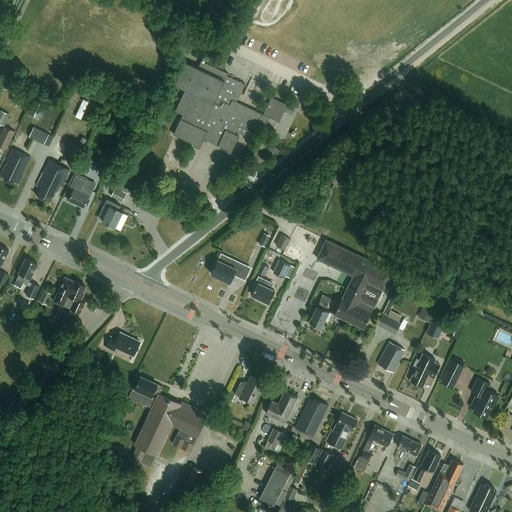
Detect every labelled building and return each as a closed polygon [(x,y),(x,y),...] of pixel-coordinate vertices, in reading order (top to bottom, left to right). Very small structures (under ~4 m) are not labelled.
[(263,115),(237,102),(245,84),(227,76),(228,74),(201,61),(198,68),(185,62),(175,85),(186,90),(175,112),(182,115),(173,135),(195,145),(194,147),(199,149),(204,139),(227,150),(226,152),(230,154),(239,136),(235,134),(236,132),(244,136),(247,130),(253,133),(257,124),(264,128),(269,118),(279,123),(284,112),(286,108),(287,105),(271,97),(263,115)] [(11,139),(14,132),(4,127),(1,134),(0,136),(0,147),(5,150),(11,139)] [(33,127),(28,138),(43,145),(48,135),(33,127)] [(271,146),(269,150),(278,155),(280,150),(271,146)] [(12,149),(0,175),(4,178),(3,180),(13,184),(14,182),(19,184),(23,175),(22,175),(31,157),(12,149)] [(70,170),(49,160),(37,186),(40,188),(36,196),(50,203),(55,191),(56,191),(57,191),(60,185),(62,186),(70,170)] [(87,179),(75,173),(68,187),(74,189),(68,201),(84,208),(91,192),(83,188),(87,179)] [(186,204),(191,194),(173,186),(169,196),(186,204)] [(111,197),(122,202),(126,194),(115,188),(111,197)] [(120,206),(107,199),(104,204),(109,207),(102,222),(115,228),(122,212),(118,211),(120,206)] [(202,207),(197,201),(192,205),(197,211),(202,207)] [(271,236),(264,233),(258,244),(265,248),(271,236)] [(285,249),(290,239),(281,235),(276,245),(285,249)] [(334,314),(363,329),(382,290),(383,290),(392,271),(326,240),(317,259),(353,276),(342,298),(334,314)] [(9,250),(0,246),(0,265),(1,266),(9,250)] [(29,282),(37,264),(26,258),(18,274),(19,274),(16,280),(14,285),(21,288),(24,283),(30,286),(26,295),(34,299),(40,286),(32,282),(31,283),(29,282)] [(245,265),(230,258),(225,264),(218,260),(211,274),(230,283),(235,272),(240,274),(245,265)] [(280,259),(274,272),(285,277),(291,265),(280,259)] [(261,262),(256,272),(262,276),(268,265),(261,262)] [(9,275),(2,272),(0,275),(0,283),(4,285),(9,275)] [(271,289),(273,283),(259,276),(254,287),(255,288),(252,295),(269,303),(275,291),(271,289)] [(85,287),(86,287),(74,281),(74,282),(64,277),(64,278),(54,301),(71,309),(66,319),(75,323),(85,303),(80,300),(84,293),(83,292),(85,287)] [(435,307),(441,294),(432,290),(426,303),(435,307)] [(317,306),(309,323),(321,328),(329,312),(324,310),(330,298),(323,294),(317,306)] [(395,334),(400,323),(398,322),(387,316),(389,312),(395,301),(391,298),(383,314),(382,316),(377,325),(395,334)] [(62,323),(52,318),(48,326),(58,331),(62,323)] [(453,330),(456,323),(447,318),(443,326),(452,330),(453,330)] [(431,321),(425,334),(435,338),(441,326),(438,324),(431,321)] [(452,330),(448,337),(456,341),(463,326),(456,323),(453,330),(452,330)] [(140,342),(120,332),(116,340),(110,337),(105,347),(114,351),(116,347),(133,356),(140,342)] [(405,350),(389,342),(377,364),(393,372),(405,350)] [(433,362),(435,360),(423,354),(420,361),(416,359),(412,367),(416,368),(410,381),(422,386),(424,383),(427,375),(434,378),(440,365),(433,362)] [(456,387),(466,364),(452,358),(442,381),(456,387)] [(254,404),(265,382),(250,375),(245,385),(240,383),(235,394),(254,404)] [(181,401),(180,404),(159,394),(163,387),(140,376),(135,388),(135,389),(152,397),(152,396),(154,393),(159,395),(135,446),(137,447),(132,458),(140,462),(146,451),(157,456),(171,424),(180,429),(172,445),(190,452),(208,414),(181,401)] [(490,384),(478,378),(471,392),(476,394),(470,406),(474,408),(473,411),(487,418),(493,406),(494,407),(499,396),(487,390),(490,384)] [(135,389),(135,388),(133,387),(128,397),(149,407),(154,397),(152,396),(152,397),(135,389)] [(297,398),(284,391),(278,404),(272,400),(265,413),(285,422),(297,398)] [(314,436),(328,406),(314,399),(313,401),(309,399),(296,427),(314,436)] [(346,439),(350,431),(352,431),(358,420),(342,412),(335,426),(333,431),(331,431),(326,441),(342,449),(347,439),(346,439)] [(226,428),(230,419),(224,416),(220,425),(226,428)] [(247,431),(250,423),(245,421),(242,429),(247,431)] [(387,447),(393,434),(375,425),(358,461),(357,461),(354,468),(364,473),(373,454),(368,452),(374,441),(387,447)] [(279,453),(288,434),(274,427),(265,446),(279,453)] [(422,445),(402,436),(397,447),(416,456),(422,445)] [(112,454),(116,447),(107,442),(103,450),(112,454)] [(305,459),(313,463),(320,449),(311,445),(305,459)] [(334,455),(322,450),(315,465),(326,470),(334,455)] [(437,463),(440,455),(439,455),(440,454),(435,451),(435,452),(430,450),(427,456),(426,456),(420,468),(418,467),(413,478),(420,481),(426,468),(434,472),(438,464),(437,463)] [(463,465),(452,459),(446,471),(442,479),(438,477),(425,504),(441,511),(463,465)] [(409,481),(416,467),(410,464),(406,474),(399,470),(396,475),(409,481)] [(275,466),(259,499),(274,506),(290,473),(275,466)] [(203,472),(193,467),(186,483),(195,488),(203,472)] [(421,486),(411,480),(407,487),(417,492),(421,486)] [(472,511),(486,511),(496,491),(493,490),(494,488),(485,484),(484,486),(481,484),(469,510),(472,511)] [(290,486),(285,497),(292,500),(297,489),(290,486)] [(424,504),(430,493),(424,491),(419,502),(424,504)] [(286,511),(291,504),(283,500),(277,511),(286,511)]
